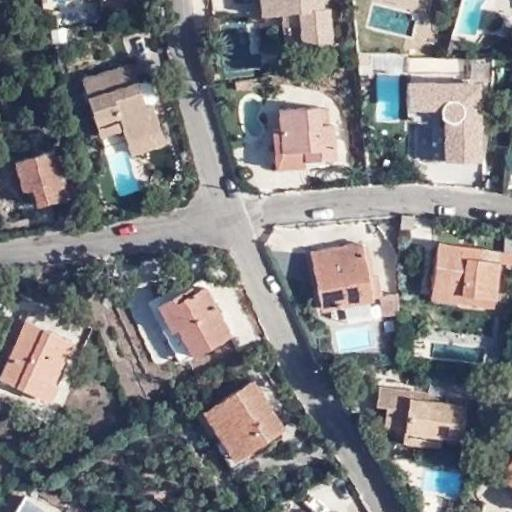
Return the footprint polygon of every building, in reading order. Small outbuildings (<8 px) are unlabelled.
[(220,0),(222,14),(258,11),(256,0),(220,0)] [(301,21),(303,38),(330,36),(326,1),(322,1),(322,0),(262,0),(263,8),(299,5),(301,21)] [(227,65),(257,61),(257,48),(251,49),(245,19),(221,20),(227,65)] [(287,41),(303,38),(301,21),(285,22),(287,41)] [(462,37),(453,35),(450,45),(459,48),(462,37)] [(122,124),(127,137),(162,125),(151,90),(144,92),(131,58),(80,76),(99,132),(122,124)] [(251,74),(237,76),(238,85),(252,83),(251,74)] [(436,160),(483,160),(481,105),(472,105),(470,81),(412,83),(412,114),(434,114),(436,160)] [(279,105),(281,123),(284,157),(315,156),(334,155),(332,119),(320,120),(319,102),(279,105)] [(284,157),(281,123),(273,124),(277,165),(315,162),(315,156),(284,157)] [(162,125),(127,137),(132,150),(167,140),(162,125)] [(27,178),(32,194),(61,186),(47,139),(20,146),(22,161),(13,164),(16,180),(27,178)] [(130,149),(108,155),(118,194),(140,188),(130,149)] [(461,291),(460,298),(496,303),(502,260),(459,254),(460,246),(441,242),(436,287),(461,291)] [(325,287),(316,289),(320,310),(367,301),(357,248),(310,256),(314,273),(323,271),(325,287)] [(314,273),(316,289),(325,287),(323,271),(314,273)] [(171,311),(185,342),(224,326),(203,275),(181,284),(178,279),(154,290),(164,315),(171,311)] [(435,294),(460,298),(461,291),(436,287),(435,294)] [(172,347),(185,342),(171,311),(164,315),(158,316),(172,347)] [(0,374),(47,397),(76,338),(29,315),(3,365),(0,363),(0,374)] [(290,433),(256,379),(206,409),(227,439),(218,445),(236,470),(272,449),(270,444),(290,433)] [(402,429),(442,432),(462,434),(466,394),(378,386),(377,402),(385,403),(383,422),(402,424),(402,429)] [(442,443),(442,432),(402,429),(402,440),(442,443)] [(511,455),(501,471),(511,478),(511,455)] [(16,511),(49,511),(27,497),(16,511)]
